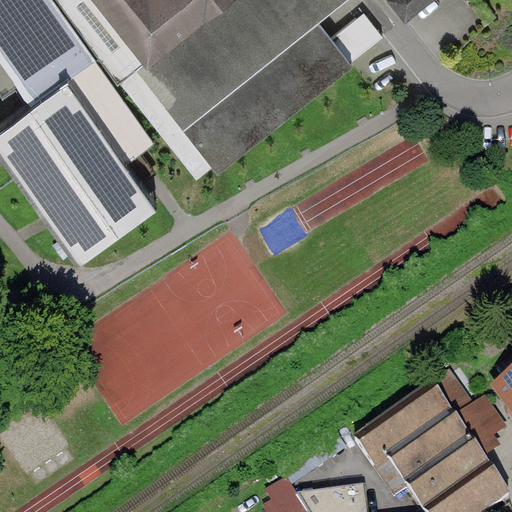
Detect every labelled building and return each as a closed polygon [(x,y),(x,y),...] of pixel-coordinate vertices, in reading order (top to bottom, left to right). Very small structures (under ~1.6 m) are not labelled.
[(88,41),(58,0),(0,0),(0,48),(25,85),(88,41)] [(61,0),(119,80),(123,78),(150,54),(106,0),(61,0)] [(332,35),(319,17),(341,0),(106,0),(150,54),(123,78),(198,175),(213,161),(220,168),(379,41),(358,16),(332,35)] [(405,0),(413,10),(425,0),(405,0)] [(88,41),(25,85),(34,98),(0,122),(0,142),(82,256),(161,199),(131,158),(157,140),(88,41)] [(497,392),(511,411),(511,358),(497,369),(508,383),(497,392)] [(448,375),(435,383),(442,394),(455,386),(448,375)] [(485,511),(488,510),(510,495),(483,457),(458,422),(456,423),(433,390),(435,388),(432,384),(367,430),(368,432),(356,441),(395,496),(408,487),(425,511),(485,511)] [(456,387),(441,398),(458,422),(474,410),(456,387)] [(474,410),(458,422),(483,457),(497,448),(489,438),(504,427),(486,402),(474,410)] [(333,428),(306,448),(320,467),(347,448),(333,428)] [(278,467),(286,480),(288,479),(292,486),(320,467),(306,448),(278,467)] [(264,507),(266,511),(306,511),(298,496),(292,486),(288,479),(286,480),(266,491),(273,502),(264,507)] [(367,511),(364,487),(298,496),(306,511),(367,511)]
